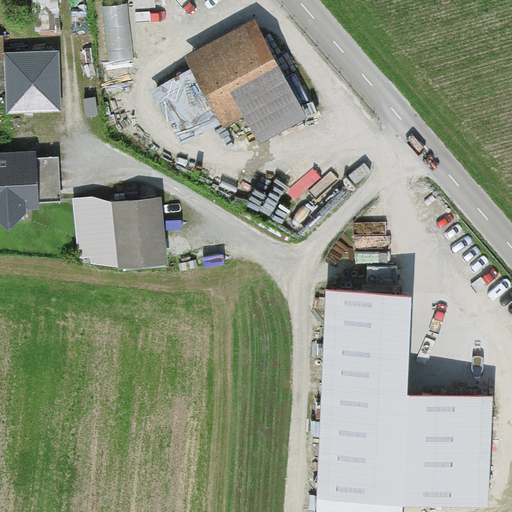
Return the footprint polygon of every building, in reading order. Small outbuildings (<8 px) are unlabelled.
[(118,0),(108,1),(111,56),(136,55),(132,0),(118,0)] [(302,112),(261,35),(156,90),(184,145),(247,112),(259,134),(302,112)] [(63,109),(62,48),(0,50),(0,39),(0,89),(9,89),(10,110),(63,109)] [(37,154),(0,155),(0,208),(39,207),(37,154)] [(166,257),(160,198),(116,202),(122,261),(166,257)] [(412,296),(328,291),(315,511),(403,511),(404,504),(491,509),(497,398),(407,393),(412,296)]
